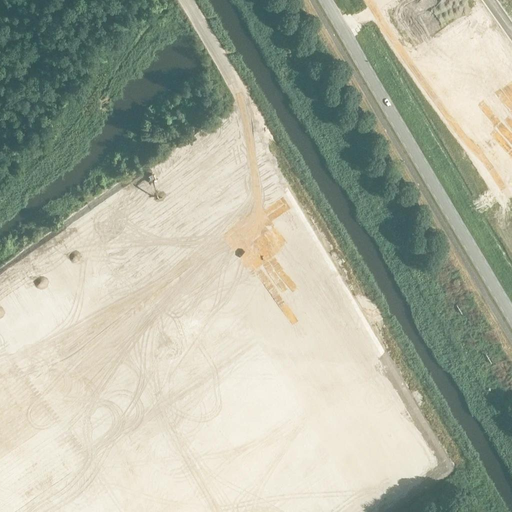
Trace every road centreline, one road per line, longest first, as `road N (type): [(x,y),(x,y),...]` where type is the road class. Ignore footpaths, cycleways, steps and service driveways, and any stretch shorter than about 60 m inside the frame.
road 1 (tertiary): [(505,302),(344,31)]
road 2 (residential): [(505,302),(390,375),(241,443)]
